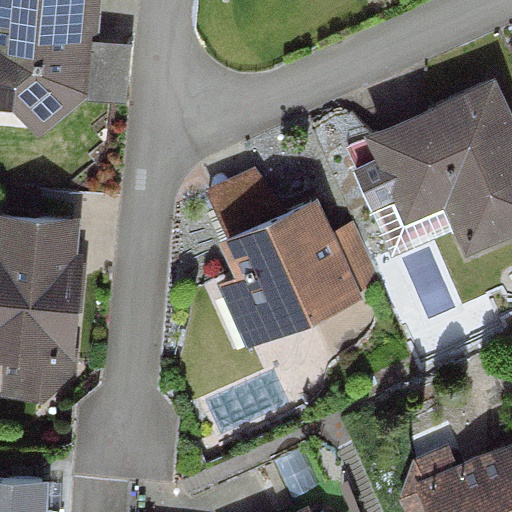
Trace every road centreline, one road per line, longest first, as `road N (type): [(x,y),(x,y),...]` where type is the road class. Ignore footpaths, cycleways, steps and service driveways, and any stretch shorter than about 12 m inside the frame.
road 1 (residential): [(119,511),(160,137)]
road 2 (residential): [(493,0),(160,137)]
road 3 (residential): [(160,137),(171,0)]
